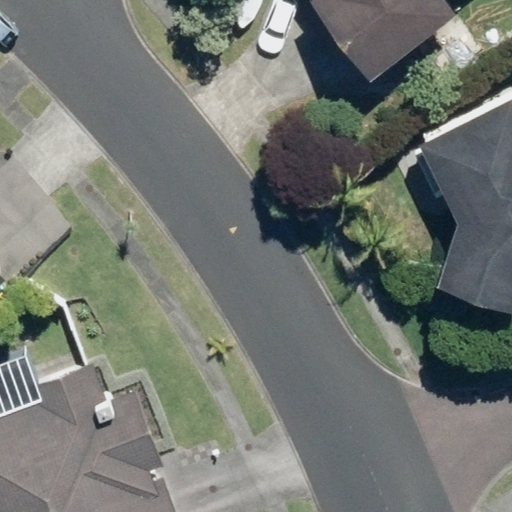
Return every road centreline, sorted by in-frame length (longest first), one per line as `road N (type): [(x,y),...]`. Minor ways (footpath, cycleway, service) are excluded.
road 1 (residential): [(370,487),(278,296),(171,130),(53,0)]
road 2 (residential): [(511,424),(370,487)]
